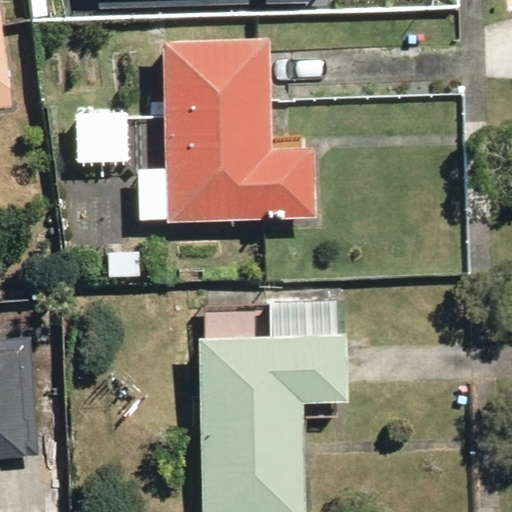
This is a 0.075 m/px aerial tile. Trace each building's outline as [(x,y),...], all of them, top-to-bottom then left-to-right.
[(0,0),(0,105),(24,102),(10,0),(0,0)] [(282,30),(175,34),(178,218),(327,214),(326,142),(284,143),(282,30)] [(139,106),(81,105),(80,156),(138,157),(139,106)] [(362,324),(211,330),(210,511),(316,511),(317,396),(362,395),(362,324)] [(40,331),(0,334),(0,449),(48,446),(40,331)]
